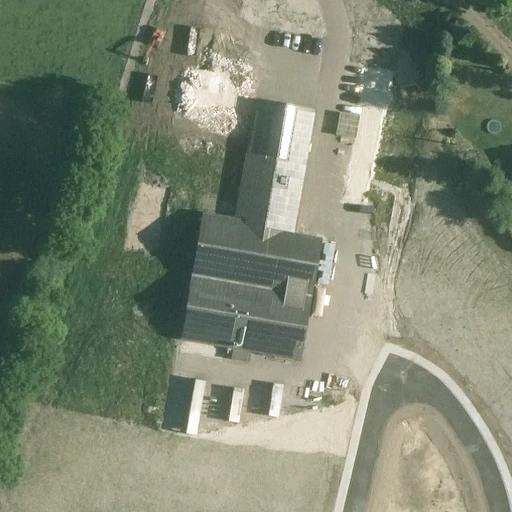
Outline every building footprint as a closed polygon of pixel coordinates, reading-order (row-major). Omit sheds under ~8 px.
[(251,119),(236,201),(221,199),(217,217),(201,214),(179,340),(298,361),(319,239),(293,234),(315,111),(254,100),(254,102),(251,119)] [(348,127),(352,105),(332,102),(328,124),(348,127)] [(511,356),(450,261),(392,298),(501,465),(511,457),(511,356)] [(195,397),(198,370),(188,369),(184,396),(195,397)] [(235,398),(235,377),(225,377),(224,398),(235,398)]
